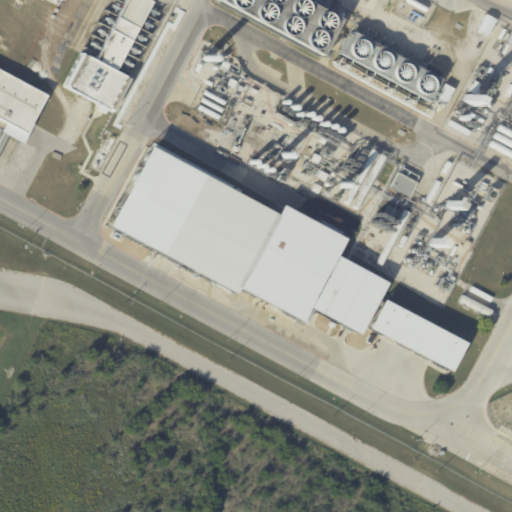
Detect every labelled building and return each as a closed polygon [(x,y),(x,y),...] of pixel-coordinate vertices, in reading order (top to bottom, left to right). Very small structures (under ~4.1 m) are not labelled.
[(148,0),(152,2),(115,72),(129,79),(111,113),(63,87),(81,54),(94,61),(126,0),(148,0)] [(496,21),(488,36),(477,30),(485,14),(496,20),(496,21)] [(32,124),(33,124),(22,144),(1,132),(6,123),(0,119),(0,71),(47,97),(32,124)] [(475,96),(465,90),(469,83),(472,85),(474,81),(480,85),(477,89),(479,90),(475,96)] [(114,140),(107,155),(102,153),(110,138),(114,140)] [(230,139),(242,146),(239,152),(227,146),(230,139)] [(235,194),(276,215),(233,294),(122,235),(165,156),(235,194)] [(313,162),(316,156),(322,159),(319,165),(313,162)] [(392,189),(399,175),(419,186),(411,200),(392,189)] [(315,185),(322,189),(318,195),(312,191),(315,185)] [(466,242),(471,245),(468,251),(463,248),(466,242)] [(326,318),(338,295),(324,288),(339,260),(371,277),(343,329),(326,320),(326,318)] [(282,311),(257,298),(271,271),(296,284),(282,311)] [(253,292),(247,289),(254,276),(262,280),(255,292),(256,292),(256,293),(253,292)] [(461,341),(378,301),(364,330),(447,371),(461,341)]
